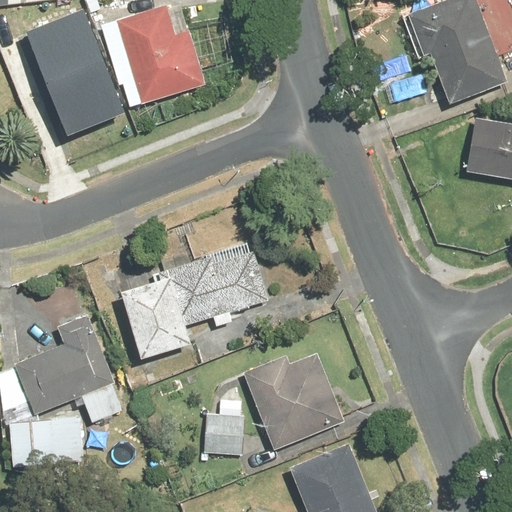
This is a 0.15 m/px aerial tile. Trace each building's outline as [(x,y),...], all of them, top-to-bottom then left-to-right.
[(441,55),(457,101),(511,81),(482,0),(442,0),(416,9),(434,57),(441,55)] [(87,3),(29,26),(49,77),(107,55),(87,3)] [(124,19),(149,103),(213,84),(197,30),(183,34),(174,5),(124,19)] [(107,55),(49,77),(68,127),(126,105),(107,55)] [(511,123),(479,117),(469,169),(511,177),(511,123)] [(189,321),(270,296),(257,253),(219,264),(217,256),(156,274),(158,281),(134,288),(153,350),(195,338),(189,321)] [(19,363),(39,412),(122,378),(95,315),(67,327),(72,341),(19,363)] [(251,371),(282,447),(351,420),(324,354),(296,366),(291,355),(251,371)] [(210,413),(208,451),(246,454),(249,416),(210,413)] [(12,424),(16,464),(84,458),(80,418),(12,424)] [(298,465),(315,511),(382,511),(358,443),(298,465)] [(274,444),(245,458),(252,474),(281,461),(274,444)]
